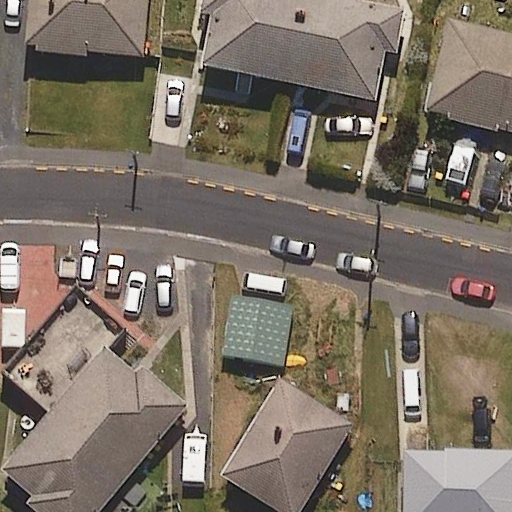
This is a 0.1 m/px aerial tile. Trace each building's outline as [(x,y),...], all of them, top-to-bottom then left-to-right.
[(147,56),(147,0),(28,0),(28,54),(147,56)] [(397,53),(405,12),(348,0),(201,0),(198,12),(211,15),(201,65),(376,102),(386,51),(397,53)] [(511,133),(511,35),(449,22),(429,116),(511,133)] [(73,286),(4,369),(53,410),(0,473),(0,474),(44,511),(100,511),(189,407),(144,369),(138,376),(105,348),(122,328),(73,286)] [(282,367),(293,307),(234,297),(223,356),(282,367)] [(276,511),(300,511),(354,427),(283,382),(222,478),(276,511)] [(511,511),(511,453),(404,453),(403,511),(511,511)]
